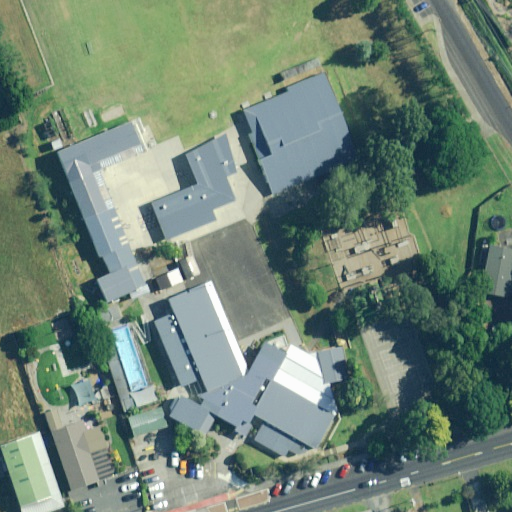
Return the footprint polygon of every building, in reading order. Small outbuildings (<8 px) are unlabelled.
[(362,158),(327,72),(240,108),(275,194),(362,158)] [(90,109),(81,113),(87,129),(96,125),(90,109)] [(52,119),(40,124),(50,149),(62,144),(52,119)] [(145,151),(132,119),(55,149),(68,181),(100,168),(145,151)] [(198,183),(147,203),(164,242),(217,219),(213,210),(237,199),(227,177),(237,170),(227,134),(186,154),(198,183)] [(130,243),(100,168),(68,181),(98,256),(102,254),(130,243)] [(395,213),(386,216),(390,229),(398,227),(395,213)] [(146,283),(130,243),(102,254),(109,271),(95,277),(104,300),(146,283)] [(506,297),(511,264),(511,248),(481,244),(473,292),(506,297)] [(163,248),(140,256),(149,285),(173,277),(163,248)] [(244,376),(205,284),(169,299),(175,312),(203,378),(208,391),(244,376)] [(118,304),(96,312),(101,327),(123,318),(118,304)] [(203,378),(175,312),(153,321),(181,387),(203,378)] [(50,323),(55,342),(67,338),(68,342),(74,340),(68,318),(50,323)] [(232,403),(253,415),(272,381),(288,352),(267,340),(248,375),(232,403)] [(344,346),(318,352),(325,384),(351,379),(344,346)] [(203,400),(200,406),(215,414),(236,426),(234,430),(246,437),(253,426),(250,424),(255,416),(253,415),(232,403),(248,375),(244,376),(208,391),(196,396),(203,400)] [(334,415),(272,381),(253,415),(255,416),(315,448),(334,415)] [(93,400),(86,382),(70,388),(78,407),(93,400)] [(200,406),(181,395),(170,417),(203,435),(215,414),(200,406)] [(169,428),(163,407),(129,417),(135,438),(169,428)] [(77,426),(74,415),(41,427),(62,486),(91,476),(81,449),(98,443),(90,421),(77,426)] [(295,441),(263,423),(254,440),(286,457),(295,441)] [(46,511),(60,507),(34,432),(0,443),(0,474),(13,511),(46,511)]
